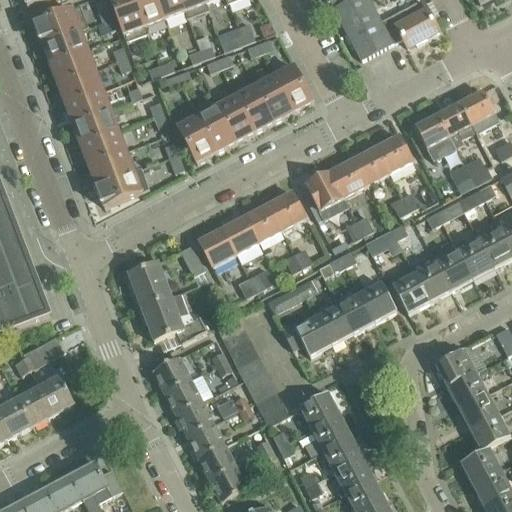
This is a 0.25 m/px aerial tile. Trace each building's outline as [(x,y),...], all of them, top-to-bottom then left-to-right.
[(62,0),(23,0),(28,13),(62,0)] [(127,49),(148,41),(132,0),(120,0),(110,4),(127,49)] [(132,0),(148,41),(145,34),(165,26),(155,0),(132,0)] [(155,0),(165,26),(186,18),(178,0),(155,0)] [(178,0),(186,18),(189,26),(209,18),(206,11),(201,0),(178,0)] [(201,0),(206,11),(226,3),(229,10),(225,0),(201,0)] [(225,0),(229,10),(250,3),(248,0),(225,0)] [(330,7),(331,8),(347,0),(323,0),(328,9),(330,7)] [(334,14),(362,67),(395,50),(394,50),(395,50),(382,27),(368,0),(347,0),(331,8),(334,14)] [(477,0),(481,8),(497,0),(477,0)] [(420,7),(382,27),(395,50),(403,45),(408,54),(439,38),(435,29),(425,11),(424,9),(423,6),(420,7)] [(42,48),(43,50),(82,36),(82,37),(88,34),(80,13),(36,30),(36,32),(35,32),(41,48),(42,48)] [(99,17),(103,28),(113,24),(109,14),(99,17)] [(118,36),(113,24),(103,28),(108,40),(118,36)] [(270,28),(260,31),(264,42),(274,38),(270,28)] [(43,50),(51,71),(89,56),(82,37),(82,36),(43,50)] [(241,42),(245,52),(257,47),(253,37),(241,42)] [(234,55),(245,52),(241,42),(231,46),(234,55)] [(258,51),(263,61),(275,56),(271,46),(258,51)] [(252,65),(263,61),(258,51),(248,55),(252,65)] [(114,57),(118,69),(129,65),(124,53),(114,57)] [(200,57),(204,67),(216,63),(213,53),(200,57)] [(51,71),(59,91),(97,77),(89,56),(51,71)] [(193,71),(204,67),(200,57),(190,61),(193,71)] [(217,67),(222,76),(234,72),(230,62),(217,67)] [(118,69),(123,80),(133,76),(129,65),(118,69)] [(159,72),(163,83),(176,78),(172,67),(159,72)] [(212,80),(222,76),(217,67),(208,70),(212,80)] [(149,76),(153,86),(163,83),(159,72),(149,76)] [(275,84),(294,119),(313,109),(295,74),(275,84)] [(59,91),(66,112),(105,97),(97,77),(59,91)] [(176,83),(181,92),(193,87),(190,77),(176,83)] [(171,96),(181,92),(176,83),(167,86),(171,96)] [(256,94),(275,129),(294,119),(275,84),(256,94)] [(144,106),(140,94),(130,98),(134,109),(144,106)] [(237,104),(255,140),(275,129),(256,94),(237,104)] [(66,112),(74,132),(112,117),(105,97),(66,112)] [(233,97),(214,107),(217,114),(236,150),(237,150),(255,140),(237,104),(233,97)] [(484,98),(461,110),(473,132),(476,138),(477,141),(500,128),(496,120),(484,98)] [(194,117),(194,118),(217,160),(218,160),(236,150),(217,114),(214,107),(194,117)] [(159,109),(150,113),(150,114),(154,124),(154,125),(164,121),(163,121),(159,110),(159,109)] [(439,122),(456,154),(464,151),(461,146),(476,138),(461,110),(439,122)] [(74,132),(82,152),(120,138),(112,117),(74,132)] [(197,170),(217,160),(194,118),(175,128),(197,170)] [(168,132),(164,121),(154,125),(159,136),(168,132)] [(416,134),(434,168),(444,163),(438,151),(450,144),(456,155),(456,154),(439,122),(416,134)] [(82,152),(89,173),(128,158),(120,138),(82,152)] [(376,155),(391,182),(414,169),(400,142),(376,155)] [(511,161),(511,150),(510,147),(495,155),(501,167),(511,161)] [(165,154),(170,166),(179,162),(175,150),(165,154)] [(353,167),(368,194),(391,182),(376,155),(353,167)] [(128,158),(89,173),(96,192),(135,178),(135,177),(128,158)] [(176,181),(185,177),(179,162),(170,166),(176,181)] [(465,171),(476,193),(493,184),(488,175),(487,176),(480,163),(465,171)] [(331,179),(345,206),(368,194),(353,167),(331,179)] [(476,193),(465,171),(450,179),(456,192),(471,184),(476,192),(476,193)] [(135,178),(96,192),(97,192),(97,193),(98,196),(97,196),(103,212),(104,212),(105,214),(142,200),(144,199),(150,197),(142,176),(142,175),(135,177),(135,178)] [(307,192),(321,219),(326,226),(349,214),(345,206),(331,179),(307,192)] [(511,179),(501,185),(508,198),(510,202),(511,200),(511,179)] [(471,184),(456,192),(460,198),(461,200),(461,201),(476,193),(476,192),(471,184)] [(0,335),(1,339),(49,321),(0,189),(0,335)] [(480,197),(486,208),(497,202),(491,191),(480,197)] [(480,197),(458,208),(464,219),(486,208),(480,197)] [(269,211),(284,239),(307,226),(293,199),(269,211)] [(402,204),(410,219),(421,214),(413,199),(402,204)] [(400,224),(410,219),(402,204),(392,209),(400,224)] [(438,219),(444,230),(464,219),(458,208),(438,219)] [(246,224),(260,251),(284,239),(269,211),(246,224)] [(432,236),(444,230),(438,219),(426,225),(432,236)] [(356,228),(364,243),(375,238),(367,223),(356,228)] [(223,236),(238,263),(260,251),(246,224),(223,236)] [(354,249),(364,243),(356,228),(346,233),(354,249)] [(511,228),(500,235),(511,257),(511,228)] [(391,237),(397,248),(409,242),(403,231),(391,237)] [(511,257),(500,235),(479,246),(495,275),(499,273),(511,266),(511,257)] [(214,276),(238,263),(223,236),(199,248),(214,276)] [(367,249),(367,250),(373,262),(389,254),(398,249),(397,248),(391,237),(384,240),(381,242),(367,249)] [(464,245),(454,250),(458,257),(466,273),(474,287),(494,276),(495,275),(479,246),(478,246),(476,247),(468,252),(464,245)] [(194,284),(206,278),(193,252),(181,258),(194,284)] [(302,273),(303,276),(313,270),(306,255),(295,261),(302,273)] [(457,257),(436,269),(452,298),(474,287),(466,273),(458,257),(457,257)] [(339,264),(345,275),(357,269),(351,258),(339,264)] [(293,281),(303,276),(302,273),(295,261),(285,266),(293,281)] [(412,273),(411,273),(415,280),(419,289),(430,310),(451,298),(452,298),(436,269),(433,262),(432,262),(412,273)] [(335,280),(345,275),(339,264),(330,269),(335,280)] [(129,281),(142,315),(173,303),(160,269),(129,281)] [(259,280),(249,285),(253,293),(257,300),(258,300),(267,295),(276,290),(273,285),(268,276),(259,280)] [(409,321),(430,310),(415,280),(402,287),(400,282),(391,287),(409,321)] [(300,292),(309,309),(317,305),(314,300),(322,296),(316,284),(300,292)] [(247,305),(257,300),(249,285),(239,291),(247,305)] [(359,301),(375,330),(398,318),(382,289),(359,301)] [(268,308),(275,322),(279,320),(281,324),(291,318),(289,314),(307,305),(309,309),(300,292),(268,308)] [(338,312),(354,341),(375,330),(359,301),(338,312)] [(146,313),(142,315),(155,348),(160,346),(176,340),(182,351),(208,338),(201,323),(192,327),(191,328),(184,331),(182,327),(181,323),(173,303),(146,313)] [(314,318),(332,353),(354,341),(338,312),(318,323),(315,317),(314,318)] [(198,316),(189,319),(192,327),(201,323),(198,316)] [(283,337),(294,358),(304,352),(311,364),(332,353),(314,318),(306,322),(309,328),(297,334),(295,331),(283,337)] [(218,334),(223,345),(245,334),(239,323),(218,334)] [(245,334),(223,345),(229,357),(251,345),(245,334)] [(508,363),(511,361),(511,360),(511,339),(509,334),(496,341),(508,363)] [(251,345),(229,357),(234,367),(256,356),(251,345)] [(30,362),(24,366),(29,375),(31,378),(36,375),(61,362),(60,362),(54,350),(30,362)] [(466,357),(436,372),(447,394),(477,378),(487,373),(482,365),(468,355),(466,357)] [(256,356),(234,367),(240,377),(261,366),(256,356)] [(223,360),(212,366),(216,374),(221,383),(232,378),(233,377),(228,368),(224,359),(223,360)] [(153,378),(165,401),(193,387),(181,364),(153,378)] [(21,383),(31,378),(29,375),(24,366),(15,370),(21,383)] [(240,377),(246,389),(267,378),(261,366),(240,377)] [(267,378),(246,389),(251,399),(273,388),(267,378)] [(447,394),(459,416),(489,400),(477,378),(447,394)] [(235,381),(227,384),(231,392),(239,388),(235,381)] [(60,382),(38,393),(39,393),(54,422),(75,411),(60,382)] [(165,401),(177,424),(205,410),(193,387),(165,401)] [(273,388),(251,399),(256,409),(278,398),(273,388)] [(18,404),(33,433),(54,422),(39,393),(18,404)] [(278,398),(256,409),(262,420),(283,409),(278,398)] [(0,420),(12,444),(33,433),(18,404),(6,411),(0,399),(0,420)] [(300,415),(312,437),(341,421),(330,400),(300,415)] [(459,416),(470,437),(500,422),(489,400),(459,416)] [(234,409),(239,418),(251,413),(245,403),(234,409)] [(262,420),(267,430),(268,433),(290,422),(283,409),(262,420)] [(177,424),(189,446),(216,431),(205,410),(177,424)] [(239,418),(244,427),(255,421),(251,413),(239,418)] [(0,450),(12,444),(0,420),(0,450)] [(318,448),(309,453),(313,461),(322,456),(323,458),(352,442),(341,421),(312,437),(318,448)] [(461,470),(473,493),(503,477),(491,455),(511,443),(500,422),(470,437),(482,459),(461,470)] [(189,446),(200,468),(227,453),(216,431),(189,446)] [(273,443),(279,454),(290,448),(285,437),(273,443)] [(323,458),(334,479),(364,464),(352,442),(323,458)] [(269,446),(258,452),(262,461),(267,470),(278,465),(273,456),(269,446)] [(296,459),(290,448),(279,454),(284,465),(296,459)] [(200,468),(211,488),(238,474),(227,453),(200,468)] [(334,479),(342,493),(338,496),(342,503),(375,485),(364,464),(334,479)] [(83,478),(72,484),(85,508),(86,511),(99,511),(99,510),(112,503),(109,496),(101,482),(95,469),(82,476),(83,478)] [(211,488),(223,511),(250,496),(238,474),(211,488)] [(112,476),(101,482),(109,496),(112,503),(113,502),(123,497),(112,476)] [(473,493),(483,511),(486,511),(511,498),(511,494),(503,477),(473,493)] [(300,483),(306,495),(317,489),(312,478),(300,483)] [(47,495),(45,495),(54,511),(78,511),(85,508),(72,484),(71,482),(70,482),(58,489),(59,490),(48,496),(47,495)] [(343,504),(347,502),(351,511),(375,511),(386,506),(375,485),(342,503),(343,504)] [(317,489),(306,495),(312,505),(323,499),(318,490),(317,489)] [(22,508),(23,511),(54,511),(45,495),(34,501),(35,503),(24,509),(23,507),(22,508)] [(511,511),(511,498),(486,511),(511,511)]
